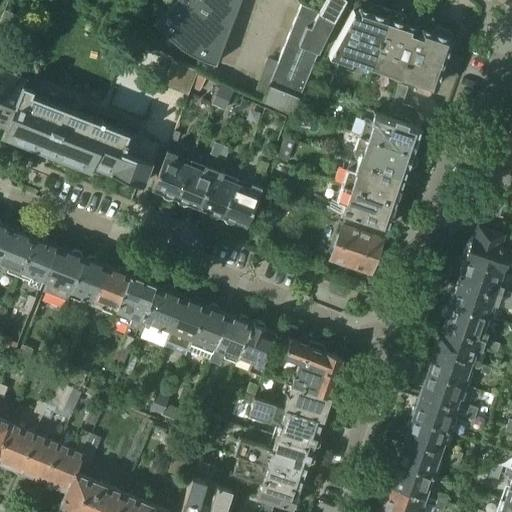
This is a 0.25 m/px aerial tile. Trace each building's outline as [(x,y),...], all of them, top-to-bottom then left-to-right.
[(197,56),(213,62),(237,0),(175,0),(154,23),(197,56)] [(300,3),(279,55),(269,51),(267,58),(277,62),(261,101),(294,114),(318,50),(343,5),(341,0),(324,0),(319,11),(300,3)] [(371,65),(390,8),(374,2),(368,6),(367,9),(358,6),(356,11),(352,9),(328,54),(322,70),(334,74),(340,58),(351,61),(352,58),(371,65)] [(405,13),(390,8),(371,65),(402,75),(417,30),(413,29),(414,25),(406,22),(407,19),(405,13)] [(15,29),(21,15),(5,9),(0,21),(0,47),(0,48),(9,26),(15,29)] [(420,31),(417,30),(402,75),(434,85),(451,33),(450,28),(436,23),(431,27),(429,30),(421,28),(420,31)] [(444,73),(457,77),(463,58),(451,54),(444,73)] [(192,86),(198,70),(172,60),(162,84),(188,95),(192,86)] [(0,127),(4,129),(2,134),(91,170),(93,165),(142,184),(159,142),(32,92),(34,87),(25,83),(27,78),(0,67),(0,127)] [(206,74),(198,70),(192,86),(200,89),(206,74)] [(389,115),(394,117),(395,113),(410,118),(414,106),(402,102),(408,85),(400,82),(389,115)] [(225,109),(233,91),(219,86),(212,104),(225,109)] [(365,118),(359,134),(412,151),(412,150),(414,150),(417,149),(419,142),(418,139),(416,138),(421,126),(394,117),(389,115),(375,110),(371,119),(365,118)] [(511,181),(511,128),(504,137),(508,140),(501,149),(504,151),(496,160),(508,171),(511,168),(511,169),(511,178),(510,180),(511,181)] [(351,158),(357,160),(404,176),(412,151),(359,134),(354,150),(344,146),(343,150),(333,147),(331,151),(342,155),(351,158)] [(285,135),(278,154),(289,158),(296,139),(285,135)] [(220,157),(226,144),(219,142),(213,154),(220,157)] [(233,148),(226,144),(220,157),(228,160),(233,148)] [(173,196),(176,197),(190,162),(176,157),(178,153),(168,149),(152,188),(163,192),(162,194),(164,197),(169,198),(173,198),(173,196)] [(340,159),(342,155),(331,151),(330,156),(340,159)] [(342,183),(396,201),(397,198),(399,199),(404,187),(400,186),(404,176),(357,160),(351,158),(342,183)] [(262,160),(257,172),(266,176),(271,163),(262,160)] [(188,202),(199,207),(215,168),(205,164),(204,168),(190,162),(176,197),(178,198),(177,200),(180,203),(184,204),(188,204),(188,202)] [(224,172),(215,168),(199,207),(209,211),(209,212),(212,216),(216,217),(220,217),(220,215),(223,216),(237,181),(223,175),(224,172)] [(285,179),(272,175),(268,185),(281,190),(285,179)] [(251,187),(237,181),(223,216),(224,217),(224,218),(226,222),(231,223),(235,223),(235,221),(247,225),(262,187),(252,183),(251,187)] [(387,226),(391,214),(394,215),(398,204),(396,203),(396,201),(342,183),(336,200),(331,199),(329,206),(346,212),(369,220),(387,226)] [(478,211),(482,212),(493,216),(497,205),(482,200),(478,211)] [(493,216),(499,219),(503,207),(497,205),(493,216)] [(346,212),(330,257),(375,273),(378,263),(374,262),(382,238),(365,232),(369,220),(346,212)] [(499,219),(493,216),(482,212),(479,221),(500,228),(503,220),(499,219)] [(0,253),(11,227),(0,222),(0,253)] [(464,256),(464,257),(503,270),(507,257),(511,258),(511,247),(502,244),(505,232),(478,223),(474,234),(472,234),(468,244),(466,244),(462,255),(464,256)] [(8,267),(20,272),(34,236),(11,227),(0,253),(0,268),(6,271),(8,267)] [(57,245),(34,236),(20,272),(32,276),(29,284),(40,289),(41,285),(57,245)] [(57,245),(41,285),(46,287),(45,290),(67,299),(70,291),(84,256),(61,247),(57,245)] [(84,256),(70,291),(82,296),(79,301),(90,305),(106,265),(84,256)] [(462,269),(459,280),(501,295),(504,285),(498,283),(503,270),(464,257),(460,268),(462,269)] [(129,274),(106,265),(90,305),(102,310),(104,305),(116,309),(129,274)] [(129,274),(116,309),(112,319),(129,325),(130,323),(139,327),(142,319),(156,284),(129,274)] [(453,290),(448,302),(487,316),(492,302),(503,306),(506,297),(501,295),(459,280),(455,291),(453,290)] [(167,335),(183,295),(156,284),(142,319),(147,321),(141,337),(163,345),(167,335)] [(180,334),(192,338),(205,304),(183,295),(167,335),(178,339),(180,334)] [(30,313),(36,299),(29,297),(24,311),(30,313)] [(503,306),(511,309),(511,306),(511,298),(506,297),(503,306)] [(483,329),(487,316),(448,302),(445,313),(447,314),(443,325),(485,340),(488,331),(483,329)] [(228,313),(205,304),(192,338),(188,349),(210,358),(228,313)] [(225,352),(238,357),(251,322),(228,313),(210,358),(209,360),(221,364),(225,352)] [(275,331),(251,322),(238,357),(252,362),(248,370),(262,376),(266,366),(263,365),(275,331)] [(437,348),(436,350),(472,362),(476,347),(482,349),(485,340),(443,325),(440,333),(438,332),(433,347),(437,348)] [(283,355),(298,361),(298,360),(337,372),(341,357),(325,351),(326,348),(323,343),(313,340),(308,341),(307,344),(281,334),(274,351),(283,355)] [(134,337),(128,335),(116,364),(123,367),(134,337)] [(17,342),(11,340),(7,348),(14,351),(17,342)] [(488,349),(497,352),(500,343),(491,340),(488,349)] [(34,348),(25,344),(20,355),(30,359),(34,348)] [(464,385),(472,362),(436,350),(432,360),(429,361),(425,372),(464,385)] [(56,374),(62,360),(46,353),(40,367),(56,374)] [(298,360),(298,361),(294,373),(290,371),(287,381),(329,395),(332,386),(336,385),(339,376),(336,373),(337,372),(298,360)] [(64,377),(82,385),(88,370),(70,363),(64,377)] [(491,368),(482,365),(480,371),(489,374),(491,368)] [(424,383),(420,395),(456,407),(464,385),(425,372),(422,380),(424,383)] [(57,380),(48,403),(43,414),(51,418),(54,411),(61,414),(72,386),(57,380)] [(288,393),(283,406),(321,418),(322,416),(326,415),(329,408),(326,405),(329,395),(287,381),(283,391),(288,393)] [(162,412),(167,402),(170,395),(158,389),(150,407),(162,412)] [(448,430),(456,407),(420,395),(417,404),(414,405),(410,417),(448,430)] [(278,424),(275,434),(312,445),(314,445),(319,442),(320,438),(318,433),(316,432),(321,418),(283,406),(254,397),(252,401),(248,414),(278,424)] [(34,411),(43,414),(48,403),(39,399),(34,411)] [(162,413),(178,419),(183,409),(167,402),(162,412),(162,413)] [(467,411),(475,413),(478,407),(469,404),(467,411)] [(475,413),(467,411),(464,417),(473,420),(475,413)] [(186,427),(200,433),(205,420),(195,415),(190,418),(186,427)] [(0,452),(12,423),(12,422),(0,416),(0,452)] [(405,440),(440,452),(448,430),(410,417),(406,426),(408,429),(405,440)] [(36,434),(12,423),(0,452),(0,461),(21,470),(36,434)] [(79,441),(87,445),(92,433),(84,429),(79,441)] [(177,445),(189,448),(192,440),(165,432),(163,441),(177,445)] [(103,437),(92,433),(87,445),(83,453),(78,464),(89,469),(103,437)] [(21,470),(44,480),(60,443),(36,434),(21,470)] [(311,449),(312,445),(275,434),(271,447),(239,437),(233,453),(239,455),(302,475),(307,462),(308,462),(313,460),(315,454),(313,449),(311,449)] [(394,461),(433,475),(440,452),(405,440),(401,449),(398,450),(394,461)] [(78,464),(83,453),(60,443),(44,480),(68,490),(76,471),(78,464)] [(187,457),(189,448),(177,445),(174,453),(187,457)] [(454,450),(452,456),(461,459),(463,453),(454,450)] [(184,466),(187,457),(174,453),(172,462),(184,466)] [(256,496),(292,507),(292,505),(296,503),(299,496),(297,492),(302,475),(239,455),(233,472),(261,481),(256,496)] [(450,462),(459,465),(461,459),(452,456),(450,462)] [(195,469),(208,473),(211,464),(198,460),(195,469)] [(393,473),(389,485),(425,497),(433,475),(394,461),(391,471),(393,473)] [(184,466),(172,462),(169,470),(182,474),(184,466)] [(490,469),(500,472),(502,466),(493,463),(490,469)] [(500,472),(490,469),(488,474),(498,478),(500,472)] [(76,471),(68,490),(60,508),(69,511),(86,511),(100,481),(88,476),(76,471)] [(209,511),(211,505),(199,502),(206,480),(191,476),(180,511),(209,511)] [(115,511),(124,491),(100,481),(86,511),(115,511)] [(224,511),(232,488),(218,484),(211,505),(209,511),(224,511)] [(378,507),(393,511),(419,511),(425,497),(389,485),(385,495),(382,496),(378,507)] [(175,501),(179,492),(171,489),(167,497),(175,501)] [(143,511),(147,501),(124,491),(115,511),(143,511)] [(438,495),(436,501),(445,504),(447,498),(438,495)] [(511,511),(511,501),(504,499),(499,511),(511,511)] [(271,511),(275,502),(268,500),(265,510),(270,511),(271,511)] [(171,511),(147,501),(143,511),(171,511)] [(443,510),(445,504),(436,501),(434,507),(443,510)]
